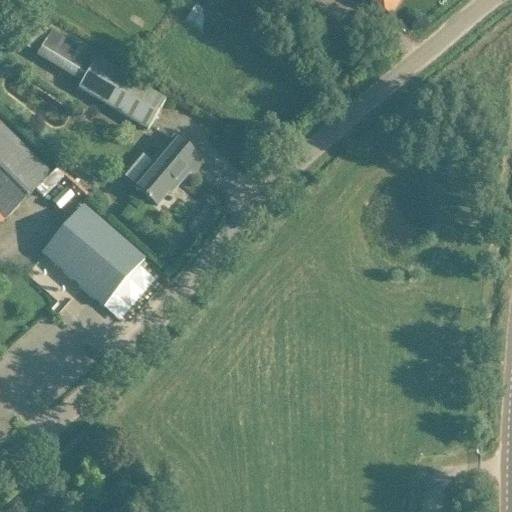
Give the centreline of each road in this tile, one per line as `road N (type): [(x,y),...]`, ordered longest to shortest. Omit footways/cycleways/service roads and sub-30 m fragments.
road 1 (unclassified): [(0,477),(103,383),(241,220),(341,122),(494,0)]
road 2 (tertiary): [(506,511),(511,368)]
